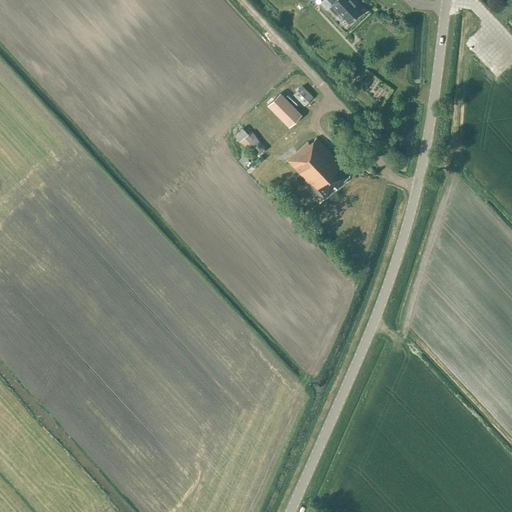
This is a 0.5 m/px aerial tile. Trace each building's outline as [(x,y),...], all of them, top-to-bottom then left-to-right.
[(326,0),(331,4),(330,4),(331,5),(328,8),(335,15),(338,15),(339,14),(348,24),(363,10),(353,0),(326,0)] [(302,86),(293,94),(304,105),(312,97),(302,86)] [(301,115),(280,93),(267,105),(289,127),(301,115)] [(260,154),(266,149),(251,132),(248,134),(243,128),(234,135),(240,142),(254,158),(250,162),(244,156),(238,161),(249,173),(265,160),(260,154)] [(342,165),(316,138),(310,144),(307,142),(287,161),(311,185),(307,189),(319,201),(324,196),(325,198),(349,175),(341,166),(342,165)]
